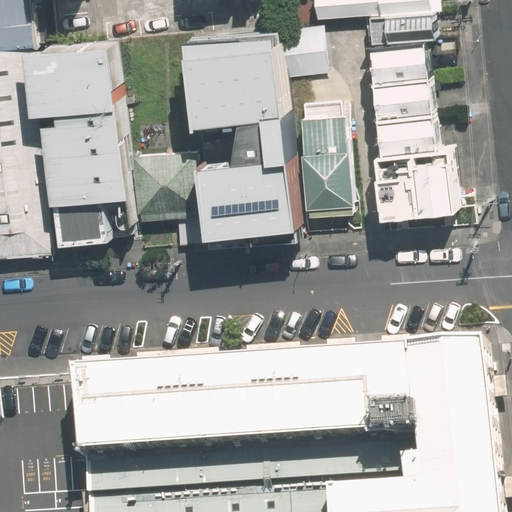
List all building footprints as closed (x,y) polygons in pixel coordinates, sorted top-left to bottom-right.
[(0,0),(0,7),(2,32),(73,25),(70,0),(0,0)] [(438,0),(348,0),(350,21),(440,12),(438,0)] [(198,119),(257,113),(292,110),(283,27),(189,37),(198,119)] [(435,34),(367,40),(378,157),(446,151),(435,34)] [(40,46),(57,251),(140,244),(121,41),(40,46)] [(40,46),(0,50),(0,256),(57,251),(40,46)] [(297,161),(292,110),(257,113),(262,165),(297,161)] [(345,114),(304,118),(313,213),(354,209),(345,114)] [(452,218),(446,151),(374,158),(380,224),(452,218)] [(195,152),(133,157),(139,219),(200,213),(195,152)] [(304,225),(297,161),(262,165),(202,171),(208,235),(304,225)] [(498,511),(485,341),(87,372),(98,511),(498,511)]
